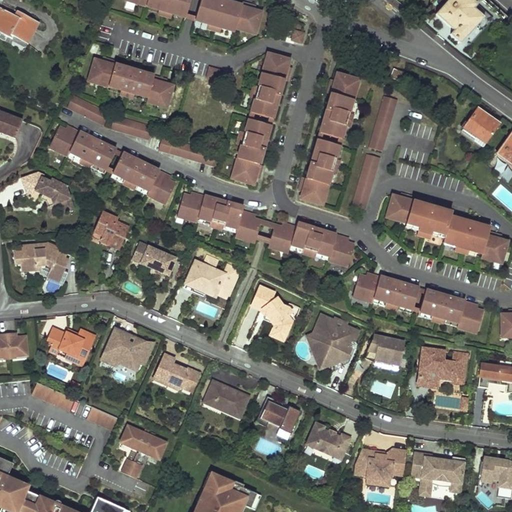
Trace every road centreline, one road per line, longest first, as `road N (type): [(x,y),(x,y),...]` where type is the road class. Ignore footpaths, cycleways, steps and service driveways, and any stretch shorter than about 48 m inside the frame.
road 1 (residential): [(511,442),(375,422),(114,305),(0,312)]
road 2 (residential): [(65,114),(208,183),(273,197)]
road 3 (residential): [(511,230),(468,200),(405,183),(379,189),(356,230)]
road 4 (residential): [(356,230),(409,273),(511,297)]
road 5 (residential): [(314,57),(273,197)]
road 6 (residential): [(314,57),(270,45),(217,61),(179,49)]
